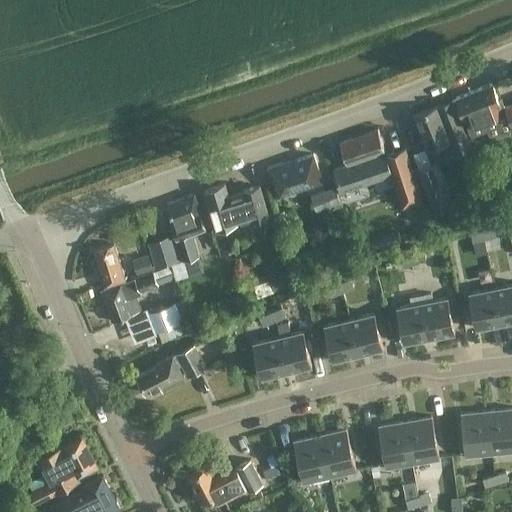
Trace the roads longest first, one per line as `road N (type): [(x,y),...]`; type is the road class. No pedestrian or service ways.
road 1 (residential): [(511,51),(24,230)]
road 2 (residential): [(511,363),(412,368),(252,408),(128,454)]
road 3 (residential): [(128,454),(24,230)]
